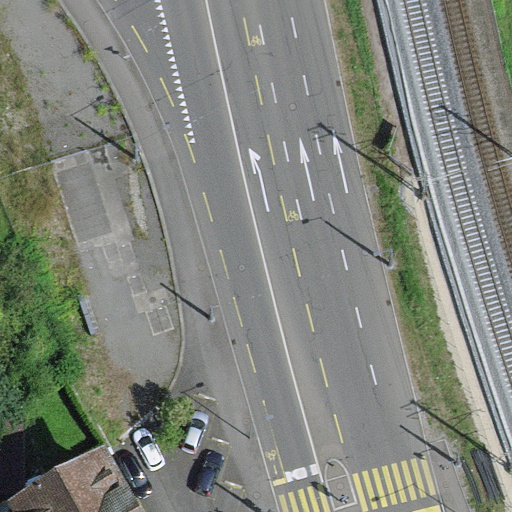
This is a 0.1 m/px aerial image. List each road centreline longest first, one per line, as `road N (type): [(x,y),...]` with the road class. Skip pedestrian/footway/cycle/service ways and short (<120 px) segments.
road 1 (primary): [(350,511),(248,120)]
road 2 (tertiary): [(148,0),(248,120)]
road 3 (primary): [(248,120),(226,0)]
